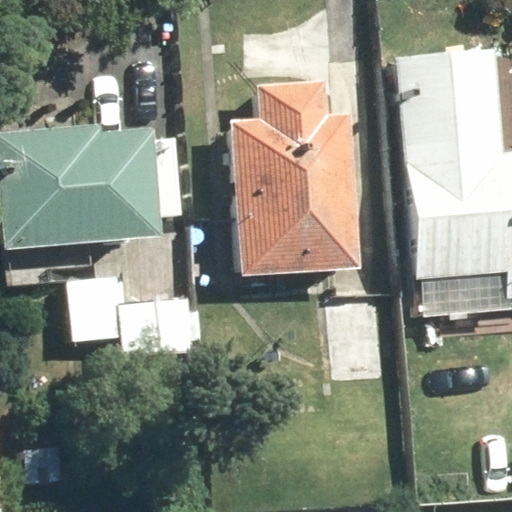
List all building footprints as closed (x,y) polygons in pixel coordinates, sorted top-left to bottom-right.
[(511,154),(486,157),(478,52),(380,60),(397,282),(488,276),(489,300),(511,298),(511,154)] [(343,272),(334,118),(311,120),(309,85),(242,89),(244,121),(216,123),(225,279),(343,272)] [(136,141),(135,132),(82,136),(82,128),(0,133),(0,253),(145,243),(143,219),(168,218),(162,139),(136,141)] [(378,379),(370,276),(320,279),(328,382),(378,379)] [(107,359),(177,353),(173,299),(113,304),(111,280),(57,285),(62,343),(105,339),(107,359)] [(384,444),(381,382),(255,389),(259,451),(384,444)]
